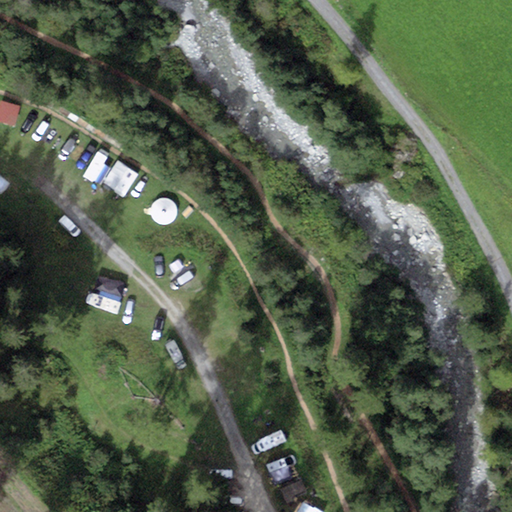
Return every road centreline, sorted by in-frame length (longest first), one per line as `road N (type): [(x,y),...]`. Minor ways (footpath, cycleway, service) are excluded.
road 1 (track): [(260,511),(214,382),(157,291),(39,180)]
road 2 (track): [(511,288),(444,163),(315,0)]
